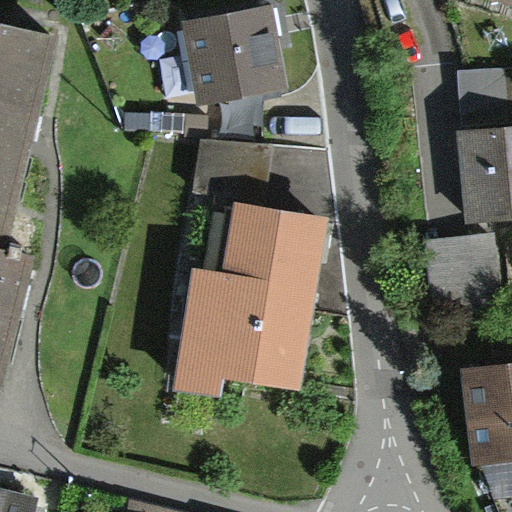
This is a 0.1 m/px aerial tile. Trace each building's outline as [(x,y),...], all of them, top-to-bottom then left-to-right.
[(273,4),(182,21),(198,106),(290,88),(276,21),(273,4)] [(59,35),(0,21),(0,248),(9,250),(40,117),(59,35)] [(511,65),(457,70),(462,130),(511,125),(511,65)] [(210,116),(186,114),(184,136),(201,137),(208,138),(210,116)] [(511,125),(462,130),(457,131),(461,177),(465,223),(511,218),(511,125)] [(264,207),(273,144),(208,138),(201,137),(191,195),(235,202),(264,207)] [(264,207),(235,202),(224,272),(193,268),(174,390),(221,397),(224,379),(302,391),(319,279),(329,218),(264,207)] [(496,233),(424,241),(433,317),(505,309),(496,233)] [(9,250),(0,248),(0,390),(3,391),(25,297),(35,257),(9,250)] [(472,465),(511,460),(511,362),(461,369),(472,465)] [(0,511),(35,511),(39,499),(0,489),(0,511)] [(183,511),(131,498),(128,511),(183,511)]
